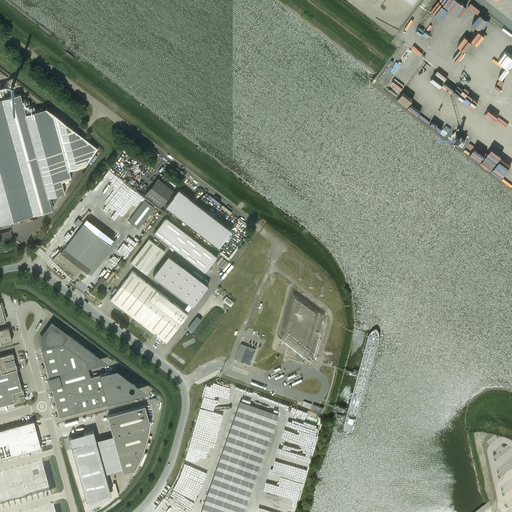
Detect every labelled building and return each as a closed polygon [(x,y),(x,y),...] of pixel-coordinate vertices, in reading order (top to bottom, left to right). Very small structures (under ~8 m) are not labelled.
[(473,54),(481,45),(478,42),(469,52),(473,54)] [(0,83),(0,222),(52,209),(49,196),(65,192),(69,184),(68,178),(71,178),(69,170),(85,165),(98,149),(46,108),(42,109),(35,111),(34,106),(25,109),(20,93),(5,97),(1,83),(0,83)] [(157,178),(144,195),(160,207),(173,190),(157,178)] [(190,197),(179,188),(174,195),(166,206),(219,247),(232,230),(190,197)] [(145,199),(129,221),(138,228),(155,207),(145,199)] [(60,250),(52,259),(73,278),(83,268),(88,272),(120,230),(93,210),(61,251),(60,250)] [(217,256),(166,216),(153,233),(205,272),(217,256)] [(11,230),(0,232),(0,244),(14,241),(11,230)] [(165,251),(149,238),(131,262),(147,274),(165,251)] [(168,254),(153,274),(193,305),(208,285),(168,254)] [(153,332),(166,342),(178,326),(188,313),(132,270),(110,299),(135,318),(132,321),(151,335),(153,332)] [(99,280),(104,285),(108,281),(103,276),(99,280)] [(197,316),(188,328),(193,331),(202,319),(197,316)] [(43,344),(43,348),(41,349),(52,387),(60,417),(118,401),(117,399),(133,394),(137,385),(119,371),(110,374),(110,371),(62,384),(59,375),(93,366),(93,365),(97,363),(95,354),(69,334),(68,336),(51,324),(47,331),(44,335),(43,339),(43,344)] [(0,328),(0,343),(12,340),(8,326),(0,328)] [(240,344),(235,360),(248,364),(250,365),(251,363),(256,349),(241,343),(240,344)] [(0,357),(0,380),(18,376),(12,354),(0,357)] [(0,404),(23,399),(24,396),(18,376),(0,380),(0,404)] [(248,511),(279,412),(239,400),(205,511),(248,511)] [(133,470),(133,471),(135,469),(136,467),(137,464),(139,461),(140,457),(141,455),(142,454),(143,451),(144,448),(145,445),(146,442),(147,439),(147,437),(148,434),(149,431),(149,428),(150,426),(150,424),(150,421),(151,419),(150,419),(150,420),(149,420),(145,405),(107,415),(123,472),(132,469),(133,470)] [(313,405),(311,409),(322,413),(323,408),(313,405)] [(0,429),(0,458),(41,447),(34,420),(0,429)] [(302,424),(303,461),(305,461),(305,462),(308,463),(308,459),(313,459),(305,456),(316,456),(306,453),(314,453),(319,435),(315,434),(314,434),(311,433),(311,427),(302,424)] [(96,429),(72,436),(86,489),(110,482),(96,429)] [(294,438),(289,437),(289,440),(284,439),(283,444),(301,448),(303,439),(294,437),(294,438)] [(211,449),(212,443),(201,441),(200,445),(198,444),(197,449),(207,451),(208,449),(211,449)] [(42,464),(36,465),(39,479),(45,477),(42,464)] [(296,511),(304,481),(305,480),(302,480),(304,477),(306,478),(309,465),(305,464),(304,466),(300,465),(298,467),(299,467),(294,473),(292,477),(288,476),(287,477),(271,473),(267,489),(286,493),(288,495),(286,502),(266,497),(264,505),(262,508),(260,511),(296,511)] [(36,465),(30,467),(34,480),(39,479),(36,465)] [(30,467),(24,469),(28,482),(34,480),(30,467)] [(24,469),(18,470),(22,484),(28,482),(24,469)] [(18,470),(12,472),(16,485),(22,484),(18,470)] [(12,472),(7,473),(10,487),(16,485),(12,472)] [(7,473),(1,475),(4,488),(10,487),(7,473)] [(45,477),(39,479),(43,492),(49,491),(45,477)] [(39,479),(34,480),(37,494),(43,492),(39,479)] [(34,480),(28,482),(31,495),(37,494),(34,480)] [(28,482),(22,484),(26,497),(31,495),(28,482)] [(22,484),(16,485),(20,499),(26,497),(22,484)] [(16,485),(10,487),(14,500),(20,499),(16,485)] [(10,487),(4,488),(8,502),(14,500),(10,487)] [(4,488),(0,489),(0,495),(2,503),(8,502),(4,488)]
